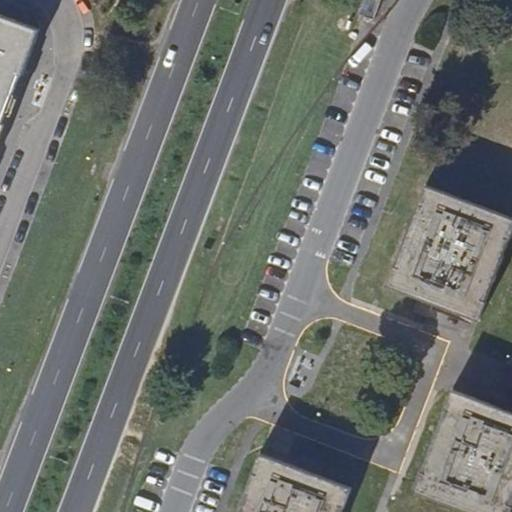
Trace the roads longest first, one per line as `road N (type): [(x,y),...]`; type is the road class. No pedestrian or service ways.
road 1 (primary): [(200,0),(7,511)]
road 2 (primary): [(68,511),(259,3)]
road 3 (residential): [(297,295),(410,0)]
road 4 (residential): [(436,348),(392,459),(240,402)]
road 5 (residential): [(0,237),(64,64),(66,35),(48,0)]
road 6 (residential): [(297,295),(436,348)]
road 7 (residential): [(170,511),(191,455),(240,402)]
road 8 (residential): [(240,402),(266,375),(297,295)]
